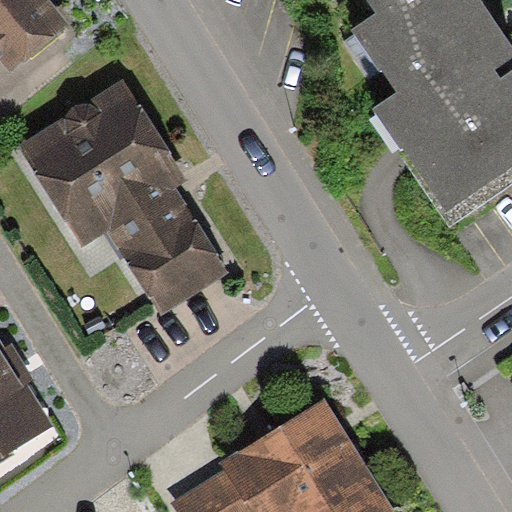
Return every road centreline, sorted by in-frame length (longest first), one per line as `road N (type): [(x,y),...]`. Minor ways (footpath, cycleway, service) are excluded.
road 1 (residential): [(337,287),(39,511)]
road 2 (residential): [(156,0),(337,287)]
road 3 (residential): [(386,371),(475,511)]
road 4 (residential): [(386,371),(511,284)]
